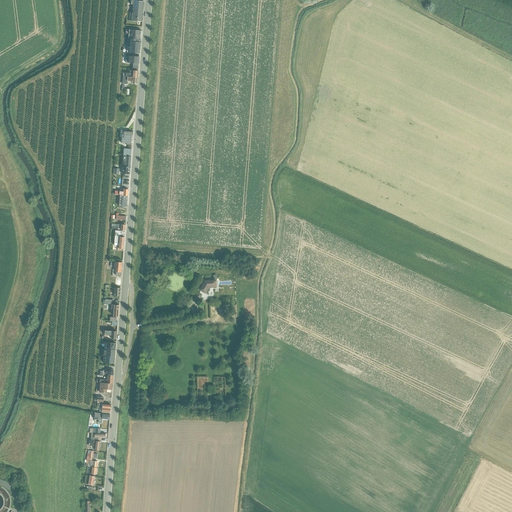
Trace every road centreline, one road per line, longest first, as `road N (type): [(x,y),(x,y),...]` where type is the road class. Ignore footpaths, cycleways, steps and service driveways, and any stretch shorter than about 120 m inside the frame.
road 1 (secondary): [(107,511),(148,0)]
road 2 (track): [(280,259),(266,252),(267,192),(293,140),(287,61),(295,0)]
